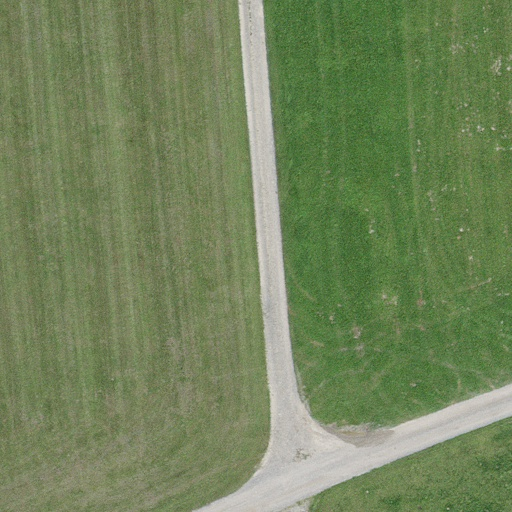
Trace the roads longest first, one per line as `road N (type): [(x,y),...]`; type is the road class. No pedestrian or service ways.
road 1 (track): [(296,486),(256,0)]
road 2 (track): [(511,404),(239,511)]
